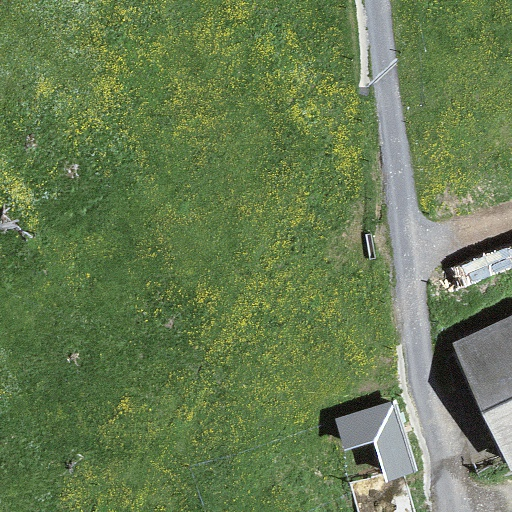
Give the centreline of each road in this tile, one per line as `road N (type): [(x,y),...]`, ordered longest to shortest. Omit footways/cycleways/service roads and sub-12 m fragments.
road 1 (track): [(402,248),(445,511)]
road 2 (track): [(377,0),(402,248)]
